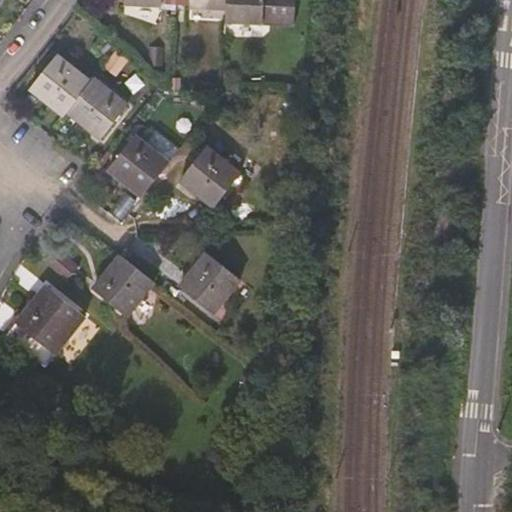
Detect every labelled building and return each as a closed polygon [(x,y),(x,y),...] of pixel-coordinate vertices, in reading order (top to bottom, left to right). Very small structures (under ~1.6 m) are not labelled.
[(173,6),(173,0),(122,0),(122,5),(159,8),(161,5),(173,6)] [(224,11),(224,0),(173,0),(173,6),(187,6),(187,9),(224,11)] [(291,26),(292,0),(224,0),(224,11),(223,23),(291,26)] [(149,50),(152,70),(165,68),(162,48),(149,50)] [(102,72),(118,80),(127,62),(112,54),(102,72)] [(89,82),(54,55),(28,89),(62,116),(65,112),(89,82)] [(100,139),(126,105),(92,79),(89,82),(65,112),(100,139)] [(140,198),(166,163),(134,136),(106,171),(140,198)] [(212,208),(238,175),(205,149),(179,182),(212,208)] [(135,205),(121,197),(110,216),(124,224),(135,205)] [(210,314),(237,280),(204,254),(178,289),(206,312),(210,314)] [(152,283),(118,256),(91,289),(125,316),(152,283)] [(43,367),(82,318),(43,287),(5,335),(5,338),(43,367)]
